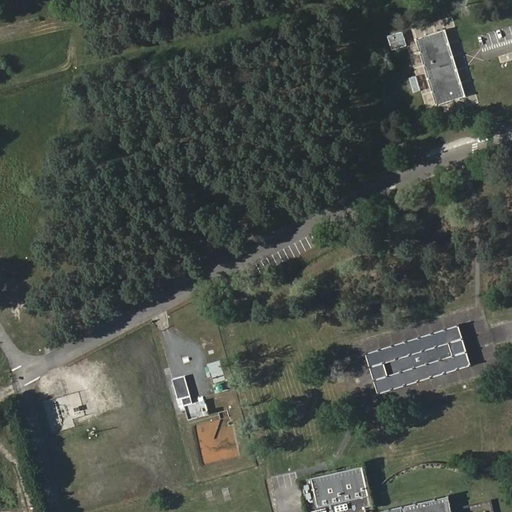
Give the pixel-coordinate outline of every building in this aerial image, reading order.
[(465,96),(445,30),(416,39),(436,106),(465,96)] [(402,31),(389,34),(391,43),(404,40),(402,31)] [(416,75),(408,77),(412,92),(420,91),(416,75)] [(192,230),(200,244),(212,236),(205,223),(192,230)] [(463,324),(369,352),(381,394),(475,365),(463,324)] [(189,375),(176,379),(183,407),(188,405),(192,420),(213,414),(208,399),(197,403),(189,375)] [(229,419),(195,425),(202,463),(236,456),(229,419)] [(456,511),(453,497),(386,511),(375,511),(366,468),(304,482),(310,511),(456,511)]
